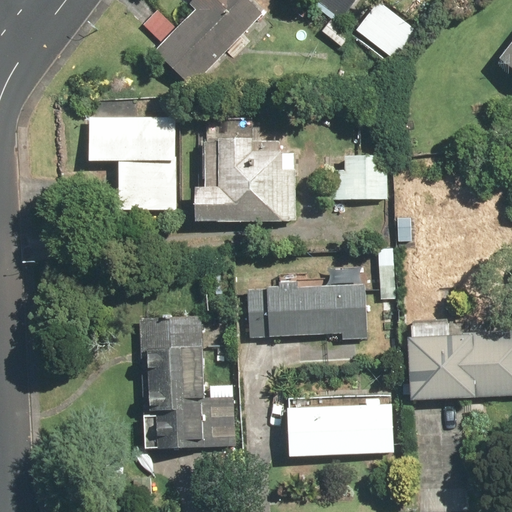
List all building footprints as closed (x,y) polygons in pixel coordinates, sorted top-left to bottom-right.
[(180,0),(194,13),(177,29),(158,10),(144,24),(163,44),(155,52),(192,88),(228,52),(238,62),(274,26),(247,0),(180,0)] [(313,0),(311,3),(332,19),(322,32),(344,48),(353,35),(338,24),(356,0),(313,0)] [(381,1),(358,31),(395,60),(419,30),(381,1)] [(511,44),(501,59),(511,68),(511,44)] [(177,120),(91,118),(90,164),(120,165),(119,209),(174,210),(177,120)] [(197,191),(198,223),(295,222),(293,138),(205,140),(206,191),(197,191)] [(346,172),(326,171),(325,199),(388,201),(390,158),(347,156),(346,172)] [(395,248),(379,249),(380,299),(396,299),(395,248)] [(280,266),(281,288),(248,289),(249,339),(343,336),(343,341),(369,341),(367,286),(367,264),(280,266)] [(228,317),(140,321),(145,451),(237,447),(234,386),(206,387),(204,348),(229,347),(228,317)] [(409,322),(412,401),(511,397),(511,332),(450,335),(450,321),(409,322)] [(392,406),(289,408),(290,458),(394,455),(392,406)] [(468,491),(418,489),(417,511),(467,511),(468,491)]
